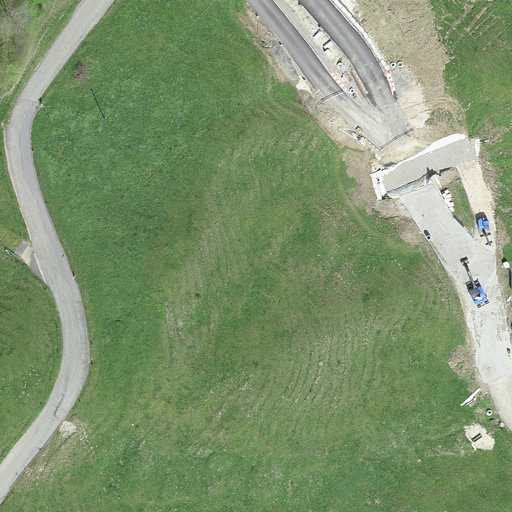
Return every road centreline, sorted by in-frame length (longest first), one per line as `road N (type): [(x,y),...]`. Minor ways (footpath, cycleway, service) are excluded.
road 1 (tertiary): [(97,0),(21,114),(25,183),(77,344),(59,408),(0,486)]
road 2 (tertiary): [(511,409),(481,300),(433,216),(393,104),(318,0)]
